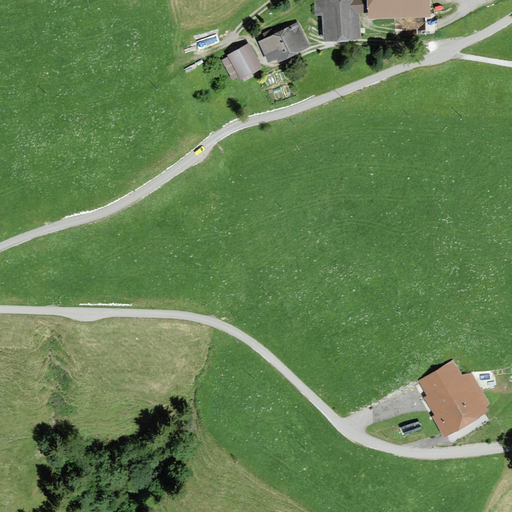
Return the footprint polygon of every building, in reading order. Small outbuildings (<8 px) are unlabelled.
[(314,0),(315,14),(324,13),(325,38),(361,37),(360,10),(365,10),(365,0),(360,0),(359,0),(314,0)] [(428,0),(366,0),(367,16),(429,13),(428,0)] [(297,23),(260,42),(270,63),(308,44),(297,23)] [(250,43),(229,54),(241,79),(263,68),(250,43)] [(426,401),(435,416),(434,417),(445,436),(487,410),(484,405),(489,402),(472,373),(463,378),(453,361),(420,381),(430,398),(426,401)]
